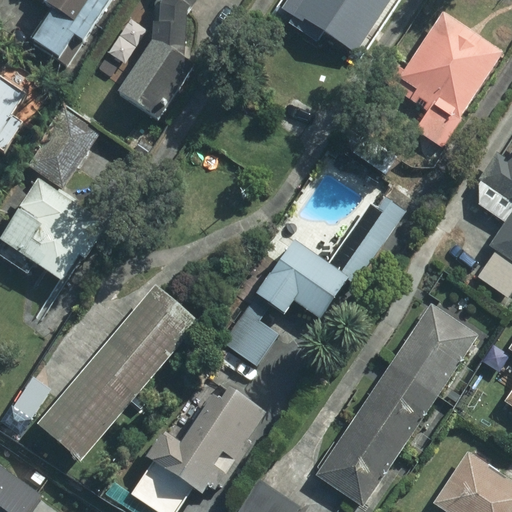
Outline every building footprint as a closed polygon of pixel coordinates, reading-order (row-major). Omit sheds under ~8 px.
[(42,0),(41,3),(49,9),(28,42),(53,58),(68,35),(81,43),(108,0),(42,0)] [(188,70),(183,66),(183,11),(190,0),(153,0),(151,3),(151,45),(117,95),(154,120),(188,70)] [(311,41),(317,31),(336,0),(283,0),(276,10),(296,23),(293,29),(311,41)] [(336,0),(317,31),(349,53),(384,0),(336,0)] [(495,52),(436,15),(375,109),(434,147),(495,52)] [(8,117),(23,93),(0,77),(0,151),(18,123),(8,117)] [(100,131),(65,107),(25,166),(61,190),(100,131)] [(138,140),(131,150),(141,157),(148,147),(138,140)] [(361,159),(382,174),(391,159),(371,145),(361,159)] [(511,282),(511,146),(501,163),(494,157),(478,182),(511,205),(485,246),(493,251),(476,278),(503,296),(511,282)] [(97,226),(29,182),(0,227),(0,245),(56,281),(72,256),(76,259),(97,226)] [(347,287),(400,211),(378,197),(371,207),(379,212),(334,275),(288,242),(218,344),(250,366),(271,336),(252,323),(265,305),(277,313),(286,300),(310,317),(337,279),(347,287)] [(344,239),(304,210),(284,238),(324,267),(344,239)] [(146,289),(88,357),(128,392),(187,324),(146,289)] [(426,306),(388,363),(433,394),(471,337),(426,306)] [(511,343),(507,351),(511,355),(511,385),(502,401),(511,407),(511,343)] [(88,357),(29,425),(70,460),(128,392),(88,357)] [(388,363),(350,419),(395,450),(433,394),(388,363)] [(30,380),(12,407),(29,419),(47,391),(30,380)] [(208,504),(247,445),(241,441),(259,414),(221,389),(213,401),(204,396),(171,446),(155,434),(139,458),(208,504)] [(350,419),(312,475),(358,506),(395,450),(350,419)] [(511,511),(511,487),(462,454),(430,504),(441,511),(511,511)] [(0,511),(29,511),(43,494),(0,463),(0,511)] [(292,511),(295,508),(258,483),(238,511),(292,511)]
